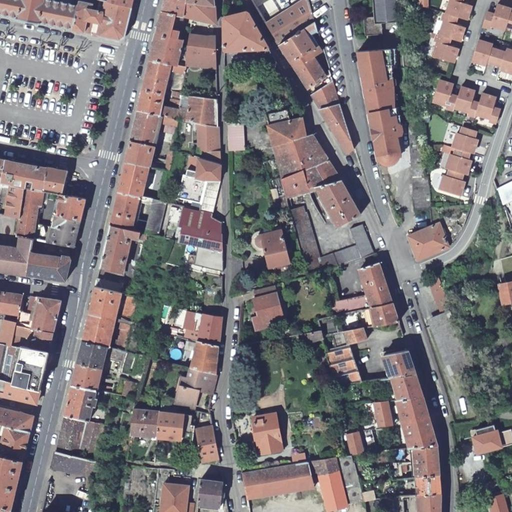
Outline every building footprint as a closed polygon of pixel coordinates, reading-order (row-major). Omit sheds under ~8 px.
[(0,0),(0,13),(17,17),(17,19),(39,23),(40,22),(73,28),(78,5),(53,0),(0,0)] [(79,0),(78,5),(73,28),(72,30),(119,39),(120,39),(122,39),(123,38),(124,38),(124,37),(125,36),(131,7),(104,0),(79,0)] [(164,0),(163,11),(176,14),(183,16),(186,2),(186,0),(164,0)] [(279,44),(315,22),(308,0),(304,0),(266,24),(279,44)] [(399,21),(397,0),(372,0),(374,16),(364,17),(365,35),(383,34),(382,22),(399,21)] [(449,0),(446,13),(443,12),(441,20),(443,21),(439,34),(436,33),(434,41),(436,42),(432,56),(453,63),(458,48),(453,47),(448,45),(450,38),(460,41),(464,27),(459,25),(455,24),(457,17),(462,18),(467,19),(471,5),(461,2),(462,0),(449,0)] [(214,5),(186,2),(183,16),(192,18),(192,20),(195,21),(195,18),(201,20),(215,24),(214,5)] [(494,14),(487,12),(483,25),(490,28),(491,25),(505,30),(507,26),(511,27),(511,31),(511,32),(511,31),(511,13),(510,13),(511,9),(497,4),(496,9),(494,14)] [(149,60),(186,66),(186,65),(188,53),(181,51),(183,41),(178,40),(180,29),(173,27),(176,14),(163,11),(161,11),(149,60)] [(224,17),(222,19),(223,51),(265,49),(270,78),(284,76),(248,12),(246,11),(224,17)] [(279,44),(306,89),(326,77),(313,57),(321,52),(318,47),(316,48),(307,34),(317,28),(315,22),(279,44)] [(184,44),(189,45),(190,31),(191,28),(183,27),(181,39),(185,40),(184,44)] [(189,45),(188,53),(186,65),(216,68),(216,63),(216,36),(206,36),(193,34),(194,31),(190,31),(189,45)] [(478,40),(471,61),(481,64),(486,65),(487,61),(501,66),(500,69),(504,71),(511,72),(511,50),(506,49),(505,53),(491,48),(493,45),(478,40)] [(392,81),(390,49),(358,51),(364,86),(365,93),(377,157),(391,155),(391,157),(400,155),(396,138),(400,137),(402,136),(402,133),(397,110),(394,110),(393,88),(392,81)] [(182,95),(182,93),(174,91),(172,96),(181,98),(181,101),(171,99),(168,108),(161,106),(168,78),(174,79),(176,71),(185,73),(186,66),(149,60),(137,110),(179,119),(188,121),(191,97),(182,95)] [(498,116),(500,111),(493,109),(494,104),(496,99),(481,94),(478,104),(472,101),(473,97),(475,92),(460,87),(457,97),(450,95),(451,90),(453,85),(438,80),(432,101),(446,105),(445,108),(452,110),(453,108),(468,112),(467,115),(474,118),(475,115),(489,119),(488,122),(495,124),(498,116)] [(333,81),(310,95),(347,152),(354,149),(337,93),(333,81)] [(211,99),(191,97),(188,121),(199,123),(217,127),(217,100),(211,99)] [(177,130),(179,119),(137,110),(125,161),(147,165),(157,125),(177,130)] [(422,113),(408,114),(413,208),(430,207),(428,177),(425,177),(423,146),(426,145),(425,123),(422,123),(422,113)] [(268,125),(274,146),(306,136),(302,118),(300,118),(269,125),(268,125)] [(220,152),(219,128),(217,127),(199,123),(197,151),(220,152)] [(476,132),(458,127),(457,134),(453,133),(449,148),(441,146),(439,153),(447,155),(444,169),(447,170),(446,177),(442,176),(438,191),(459,197),(463,183),(460,182),(462,175),(465,176),(470,162),(467,160),(469,153),(472,155),(477,141),(473,139),(476,132)] [(282,178),(328,158),(312,134),(306,136),(274,146),(274,147),(282,178)] [(198,157),(221,164),(220,152),(197,151),(196,157),(198,157)] [(391,155),(377,157),(378,162),(380,163),(385,164),(388,164),(394,162),(398,158),(400,155),(391,157),(391,155)] [(207,181),(220,181),(221,176),(221,164),(198,157),(195,171),(186,169),(185,175),(207,181)] [(342,180),(328,158),(282,178),(286,196),(315,187),(337,227),(361,214),(342,180)] [(162,159),(160,168),(168,170),(170,160),(162,159)] [(47,168),(7,160),(1,182),(6,183),(9,184),(25,187),(42,190),(47,168)] [(125,161),(118,191),(140,196),(147,165),(125,161)] [(69,172),(47,168),(42,190),(43,191),(51,192),(64,194),(67,179),(69,172)] [(201,202),(207,181),(185,175),(182,174),(177,198),(201,202)] [(77,181),(67,179),(64,194),(74,196),(77,181)] [(212,214),(220,181),(207,181),(201,202),(199,211),(212,214)] [(9,184),(3,214),(16,216),(19,217),(25,187),(9,184)] [(25,187),(19,217),(16,235),(19,235),(32,238),(34,226),(37,205),(40,206),(43,191),(42,190),(25,187)] [(118,191),(110,225),(132,230),(138,202),(151,206),(153,199),(140,196),(118,191)] [(74,196),(64,194),(51,192),(50,198),(57,199),(57,197),(59,197),(52,228),(51,231),(46,229),(43,240),(74,246),(85,199),(81,198),(74,196)] [(278,210),(289,206),(286,196),(274,199),(278,210)] [(145,233),(146,233),(157,236),(166,202),(153,199),(151,206),(145,233)] [(290,209),(291,215),(306,271),(322,265),(324,271),(373,253),(362,225),(350,229),(357,246),(320,259),(306,212),(304,213),(302,206),(290,209)] [(174,240),(210,248),(223,251),(222,222),(212,217),(212,214),(199,211),(198,214),(182,209),(174,240)] [(0,213),(0,270),(27,275),(30,252),(32,238),(19,235),(17,247),(10,246),(16,216),(3,214),(0,213)] [(408,235),(412,245),(417,259),(448,247),(439,224),(415,233),(408,235)] [(95,287),(121,294),(127,295),(138,298),(149,300),(151,295),(142,292),(136,285),(132,284),(146,233),(145,233),(132,230),(110,225),(100,268),(121,273),(130,236),(136,238),(126,278),(121,285),(97,278),(95,287)] [(32,238),(43,240),(46,229),(51,231),(52,228),(34,226),(32,238)] [(282,229),(261,234),(260,235),(259,236),(258,238),(257,240),(258,243),(259,245),(262,246),(264,247),(269,268),(289,263),(282,229)] [(223,251),(210,248),(206,270),(223,273),(223,251)] [(66,281),(71,259),(30,252),(27,275),(66,281)] [(334,302),(338,315),(373,307),(393,302),(380,262),(360,268),(369,294),(334,302)] [(432,280),(441,310),(452,307),(442,276),(432,280)] [(511,301),(511,282),(499,285),(502,303),(511,301)] [(280,284),(253,291),(255,299),(252,300),(256,317),(251,318),(254,331),(269,328),(268,324),(281,321),(275,294),(282,293),(280,284)] [(121,296),(121,294),(95,287),(89,314),(113,320),(118,296),(121,296)] [(0,290),(0,310),(15,313),(15,316),(18,317),(18,315),(20,306),(22,299),(23,294),(0,290)] [(221,318),(222,292),(214,292),(215,295),(211,311),(207,309),(205,314),(221,318)] [(138,298),(127,295),(122,315),(124,316),(133,318),(138,298)] [(38,302),(39,297),(36,296),(31,317),(34,318),(38,302)] [(34,318),(31,317),(18,315),(18,317),(17,322),(16,324),(54,332),(62,300),(39,297),(38,302),(34,318)] [(393,302),(373,307),(377,325),(399,321),(393,302)] [(452,377),(466,372),(475,368),(451,309),(429,318),(452,377)] [(219,346),(221,318),(205,314),(197,313),(196,318),(203,320),(198,341),(219,346)] [(107,346),(109,347),(110,344),(107,344),(113,320),(89,314),(82,340),(107,346)] [(123,322),(131,324),(133,318),(124,316),(123,322)] [(0,336),(0,342),(11,345),(16,324),(17,322),(7,319),(6,320),(5,320),(4,320),(4,321),(3,321),(1,334),(0,336)] [(130,331),(131,324),(123,322),(121,328),(130,331)] [(11,345),(18,346),(20,334),(35,337),(32,349),(49,352),(54,332),(16,324),(11,345)] [(112,348),(125,351),(130,331),(121,328),(118,340),(114,339),(112,348)] [(323,339),(324,344),(334,385),(370,380),(376,379),(380,379),(364,328),(322,337),(323,339)] [(322,337),(321,331),(301,335),(303,344),(323,339),(322,337)] [(77,362),(102,368),(107,346),(82,340),(77,362)] [(198,341),(197,341),(191,368),(216,374),(219,346),(198,341)] [(0,379),(13,383),(22,347),(18,346),(11,345),(0,342),(0,379)] [(32,349),(22,347),(13,383),(40,389),(49,352),(32,349)] [(117,372),(121,373),(125,351),(112,348),(110,359),(119,362),(117,369),(115,369),(114,372),(117,372)] [(416,374),(408,349),(383,354),(390,374),(387,374),(388,378),(391,377),(416,374)] [(77,362),(72,384),(97,389),(116,393),(121,373),(117,372),(116,375),(113,375),(111,381),(115,382),(113,389),(98,385),(102,368),(77,362)] [(212,394),(216,374),(191,368),(188,378),(186,387),(180,386),(176,404),(196,408),(199,391),(212,394)] [(424,396),(416,374),(391,377),(397,399),(424,396)] [(183,377),(180,386),(186,387),(188,378),(183,377)] [(0,379),(0,394),(37,404),(40,389),(13,383),(0,379)] [(103,423),(105,424),(108,411),(95,408),(98,396),(96,395),(97,389),(72,384),(65,414),(103,423)] [(367,402),(363,402),(365,410),(375,409),(379,426),(392,425),(388,407),(395,406),(395,404),(398,403),(410,444),(407,445),(408,448),(415,447),(438,445),(424,396),(397,399),(367,402)] [(0,424),(1,425),(7,426),(30,431),(34,416),(0,407),(0,424)] [(157,436),(160,411),(135,408),(132,430),(131,432),(157,436)] [(191,415),(160,411),(157,436),(179,439),(178,442),(191,443),(194,425),(190,425),(191,415)] [(282,449),(275,413),(253,417),(259,454),(282,449)] [(65,414),(57,445),(96,454),(103,423),(65,414)] [(493,423),(476,428),(477,434),(473,435),(478,452),(501,446),(496,432),(493,423)] [(7,426),(4,438),(0,456),(23,461),(27,442),(30,431),(7,426)] [(218,452),(213,427),(197,430),(196,431),(202,463),(219,459),(218,452)] [(511,430),(511,427),(496,432),(501,446),(511,442),(511,430)] [(347,434),(352,454),(360,453),(364,453),(358,431),(347,434)] [(438,445),(415,447),(417,477),(440,474),(438,445)] [(56,451),(52,466),(89,474),(105,478),(109,462),(98,461),(56,451)] [(352,454),(360,483),(369,482),(367,475),(366,475),(360,453),(352,454)] [(352,454),(346,455),(334,457),(337,471),(317,475),(321,490),(326,511),(346,506),(346,504),(364,500),(362,493),(360,483),(352,454)] [(0,507),(11,509),(23,461),(0,456),(0,455),(0,507)] [(337,471),(334,457),(307,462),(305,462),(313,488),(314,492),(321,490),(317,475),(337,471)] [(313,488),(305,462),(257,470),(262,496),(313,488)] [(241,473),(246,499),(262,496),(257,470),(241,473)] [(105,478),(89,474),(86,486),(103,490),(105,478)] [(440,474),(417,477),(419,495),(442,492),(440,474)] [(226,496),(223,481),(201,479),(198,504),(220,506),(221,495),(226,496)] [(159,511),(163,511),(167,487),(178,488),(177,494),(187,495),(188,486),(164,482),(159,511)] [(178,488),(167,487),(163,511),(193,511),(194,503),(186,502),(187,495),(177,494),(178,488)] [(364,500),(364,501),(374,499),(373,492),(362,493),(364,500)] [(440,511),(442,492),(419,495),(420,511),(404,511),(403,500),(398,501),(398,511),(440,511)] [(492,511),(508,511),(503,494),(502,494),(502,493),(496,494),(497,496),(488,498),(492,511)]
